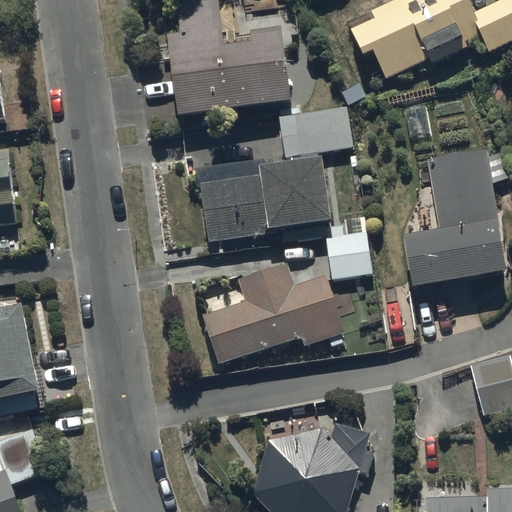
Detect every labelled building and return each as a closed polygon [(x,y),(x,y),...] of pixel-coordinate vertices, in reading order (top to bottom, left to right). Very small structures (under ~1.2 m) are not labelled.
[(226,0),(182,0),(186,30),(174,32),(184,112),(296,98),(287,23),(257,27),(258,38),(231,42),(226,0)] [(511,0),(500,0),(478,10),(473,0),(390,0),(373,7),(377,16),(356,25),(368,53),(380,48),(392,76),(433,58),(435,61),(474,45),(471,38),(484,32),(492,50),(511,42),(511,0)] [(351,107),(283,114),(288,158),(267,161),(268,173),(204,180),(210,240),(279,233),(278,225),(338,219),(331,151),(356,148),(351,107)] [(493,151),(431,158),(432,168),(421,169),(423,184),(436,182),(441,226),(412,230),(418,282),(511,270),(511,259),(507,215),(501,215),(493,151)] [(0,235),(16,235),(12,156),(0,156),(0,235)] [(372,232),(331,235),(334,278),(375,275),(372,232)] [(293,262),(243,278),(250,300),(209,313),(224,362),(304,337),(307,345),(330,338),(333,346),(347,341),(344,334),(349,332),(331,274),(299,284),(293,262)] [(0,414),(44,406),(41,390),(47,389),(28,299),(0,304),(0,414)] [(511,353),(474,363),(488,415),(511,408),(511,353)] [(275,511),(350,511),(360,470),(371,472),(376,449),(370,448),(374,431),(338,422),(335,435),(327,426),(273,438),(256,492),(275,511)] [(0,440),(0,511),(26,511),(17,484),(52,471),(36,427),(0,440)] [(490,494),(430,495),(430,511),(511,511),(511,483),(490,484),(490,494)]
